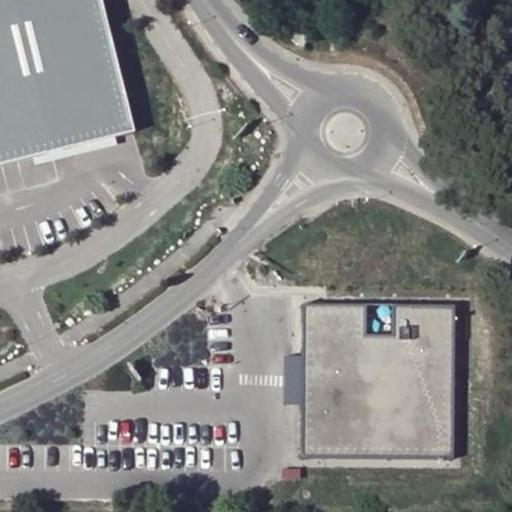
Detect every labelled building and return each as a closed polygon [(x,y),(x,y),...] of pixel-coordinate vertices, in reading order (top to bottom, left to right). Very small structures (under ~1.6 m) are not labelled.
[(99,0),(0,0),(0,167),(32,160),(71,150),(133,134),(99,0)] [(308,38),(290,29),(286,39),(303,47),(308,38)] [(71,150),(32,160),(34,166),(73,157),(71,150)] [(453,307),(301,306),(300,358),(300,406),(300,459),(453,460),(453,307)] [(300,406),(300,358),(284,358),(283,406),(300,406)]
